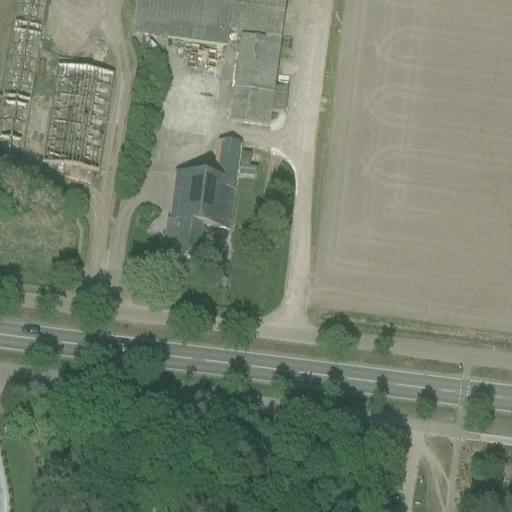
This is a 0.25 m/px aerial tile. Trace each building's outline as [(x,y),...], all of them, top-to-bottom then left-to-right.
[(0,158),(21,161),(24,142),(44,0),(15,0),(0,104),(0,158)] [(135,0),(133,23),(164,27),(162,41),(226,49),(227,35),(241,37),(232,104),(229,124),(268,129),(270,114),(283,116),(286,96),(287,91),(273,90),(285,0),(135,0)] [(55,175),(62,176),(63,168),(98,173),(101,153),(112,76),(55,67),(44,145),(41,165),(57,167),(55,175)] [(171,263),(196,266),(201,229),(228,232),(239,146),(216,143),(212,180),(175,175),(168,223),(166,223),(164,234),(165,234),(162,254),(172,255),(171,263)] [(239,155),(237,176),(253,178),(254,170),(248,169),(248,168),(250,156),(239,155)]
